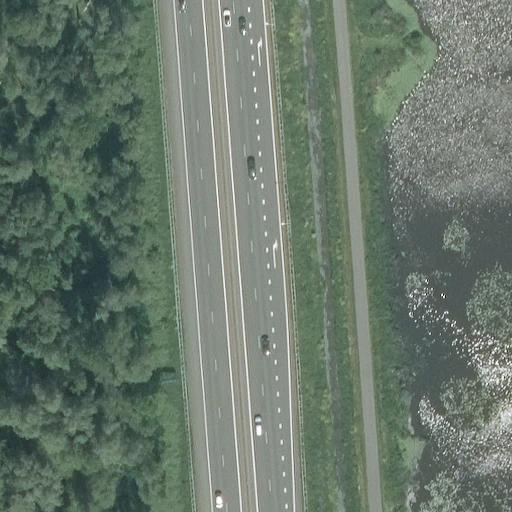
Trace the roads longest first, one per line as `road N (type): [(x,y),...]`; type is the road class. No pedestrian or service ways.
road 1 (motorway): [(185,0),(226,511)]
road 2 (motorway): [(272,511),(234,0)]
road 3 (unclassified): [(375,511),(338,0)]
